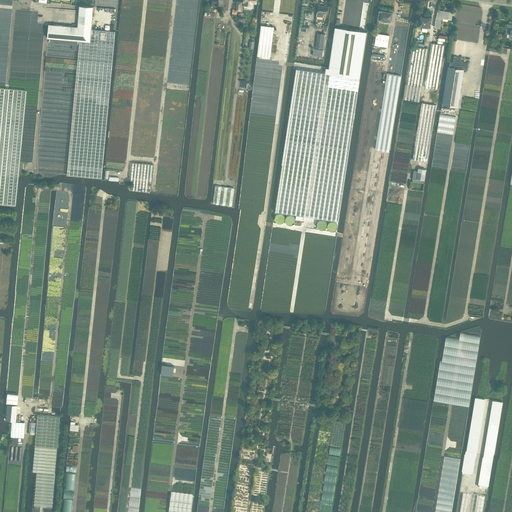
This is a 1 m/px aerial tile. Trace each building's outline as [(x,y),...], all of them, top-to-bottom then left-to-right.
[(237,1),(236,10),(233,9),(233,14),(236,14),(237,10),(240,11),(241,2),(237,1)] [(80,41),(90,42),(91,29),(93,7),(79,5),(77,26),(48,24),(47,38),(76,40),(80,41)] [(317,12),(317,16),(323,17),(323,13),(327,13),(328,7),(318,6),(317,12)] [(436,17),(434,27),(440,28),(441,18),(451,19),(453,12),(449,11),(449,13),(444,12),(444,11),(437,10),(436,17)] [(392,13),(380,11),(378,19),(383,19),(382,21),(386,22),(386,20),(390,21),(392,13)] [(418,22),(418,25),(422,26),(427,27),(428,27),(430,27),(431,24),(431,16),(425,15),(419,15),(419,16),(418,22)] [(259,43),(257,56),(270,58),(271,44),(272,44),(274,27),(261,25),(259,43)] [(296,69),(275,211),(338,221),(360,78),(367,32),(365,31),(359,30),(350,29),(348,29),(348,28),(348,29),(338,27),(337,27),(335,27),(329,68),(326,67),(325,73),(322,73),(296,69)] [(80,41),(67,175),(101,178),(115,31),(91,29),(90,42),(80,41)] [(324,33),(317,33),(316,47),(322,48),(324,33)] [(376,33),(374,45),(387,47),(389,35),(376,33)] [(424,87),(430,88),(437,89),(444,45),(431,43),(424,87)] [(403,99),(419,102),(427,48),(412,46),(403,99)] [(323,50),(313,49),(312,56),(322,57),(323,50)] [(447,66),(442,104),(457,106),(463,69),(467,70),(468,62),(460,61),(460,59),(458,59),(458,57),(453,56),(452,61),(449,61),(449,66),(447,66)] [(387,74),(375,149),(389,151),(401,76),(387,74)] [(0,87),(0,203),(15,205),(26,90),(0,87)] [(422,103),(413,159),(427,162),(436,105),(428,104),(422,103)] [(440,114),(437,132),(453,135),(456,117),(440,114)] [(150,191),(153,165),(131,163),(129,183),(132,183),(132,190),(150,191)] [(232,206),(234,188),(215,186),(213,203),(232,206)] [(162,364),(161,374),(173,376),(174,366),(162,364)] [(8,393),(7,403),(18,404),(18,394),(8,393)] [(466,452),(463,473),(472,475),(485,399),(476,397),(467,452),(466,452)] [(7,404),(6,420),(14,421),(16,421),(17,405),(7,404)] [(493,405),(479,487),(487,489),(501,406),(493,405)] [(33,472),(54,474),(55,474),(60,416),(38,414),(33,472)] [(12,421),(11,437),(23,438),(25,422),(12,421)] [(171,494),(169,511),(190,511),(193,497),(171,494)] [(460,511),(483,511),(485,498),(463,495),(460,511)]
